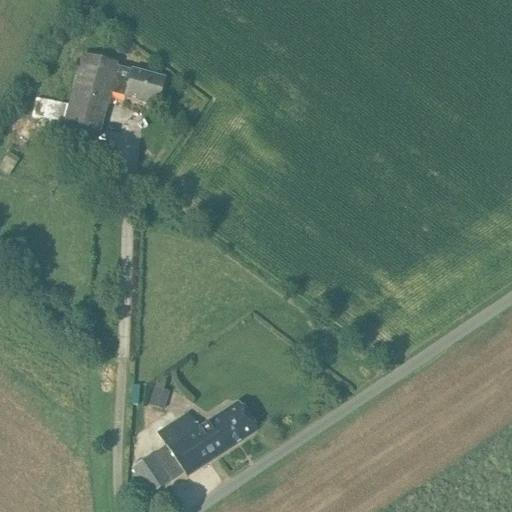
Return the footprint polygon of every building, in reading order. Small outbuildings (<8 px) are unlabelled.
[(163,80),(83,59),(70,108),(36,99),(32,116),(65,125),(61,140),(94,149),(111,88),(126,92),(124,99),(156,107),(163,80)] [(123,190),(99,179),(90,199),(114,210),(123,190)] [(156,387),(150,405),(164,409),(170,391),(156,387)] [(257,432),(238,404),(199,429),(188,413),(157,434),(186,479),(257,432)] [(168,484),(151,458),(133,470),(150,496),(168,484)]
